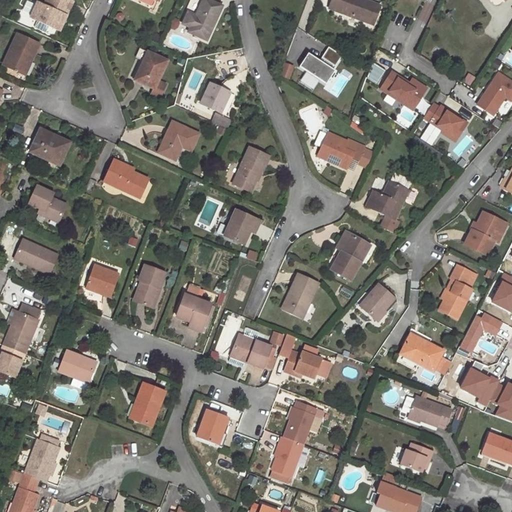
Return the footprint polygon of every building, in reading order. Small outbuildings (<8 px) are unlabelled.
[(73,3),(65,0),(46,0),(43,6),(36,21),(59,32),(73,3)] [(222,7),(207,0),(202,0),(195,16),(188,12),(182,24),(190,28),(187,32),(207,41),(222,7)] [(380,6),(364,0),(331,0),(328,8),(339,12),(341,15),(345,17),(347,15),(372,25),(380,6)] [(31,19),(36,21),(43,6),(37,3),(33,5),(29,15),(31,19)] [(139,22),(132,18),(129,25),(136,29),(139,22)] [(25,67),(28,68),(39,45),(17,35),(3,65),(22,74),(25,67)] [(307,53),(298,67),(326,84),(334,70),(330,68),(332,64),(333,65),(339,55),(327,47),(319,59),(322,61),(322,62),(307,53)] [(146,86),(153,89),(151,94),(159,98),(165,85),(157,81),(167,61),(148,52),(136,77),(147,83),(146,86)] [(292,67),(283,63),(278,75),(288,78),(292,67)] [(390,74),(380,89),(413,111),(427,90),(411,80),(407,85),(390,74)] [(511,99),(511,83),(497,74),(477,106),(493,116),(504,98),(511,102),(511,99)] [(135,80),(146,86),(147,83),(136,77),(135,80)] [(230,94),(210,84),(200,105),(220,114),(230,94)] [(467,123),(440,107),(439,109),(433,105),(424,119),(430,123),(429,125),(456,142),(467,123)] [(230,123),(215,116),(214,119),(228,126),(230,123)] [(198,134),(172,122),(158,153),(175,161),(181,148),(190,152),(198,134)] [(315,145),(322,148),(327,135),(320,132),(315,145)] [(59,141),(43,133),(39,141),(36,140),(30,152),(59,166),(69,144),(59,139),(59,141)] [(331,159),(329,163),(346,170),(351,157),(358,161),(356,164),(365,168),(371,153),(363,149),(364,147),(347,140),(346,142),(328,134),(327,135),(322,148),(319,154),(331,159)] [(269,157),(249,148),(232,184),(251,193),(259,175),(260,176),(269,157)] [(317,157),(329,163),(331,159),(319,154),(317,157)] [(34,158),(29,156),(26,164),(30,166),(34,158)] [(451,161),(444,156),(441,160),(448,165),(451,161)] [(134,170),(114,161),(104,182),(139,199),(148,180),(132,173),(134,170)] [(511,175),(509,182),(506,180),(505,179),(500,188),(511,194),(511,168),(510,173),(511,173),(511,175)] [(390,182),(407,191),(412,182),(394,173),(390,182)] [(96,182),(90,179),(86,187),(92,189),(96,182)] [(409,192),(407,191),(390,182),(388,181),(381,195),(372,191),(365,206),(384,216),(379,227),(392,233),(397,222),(395,221),(409,192)] [(48,212),(46,216),(58,222),(67,204),(51,197),(54,193),(37,185),(29,203),(40,208),(48,212)] [(250,232),(256,219),(236,211),(224,236),(244,246),(250,232)] [(494,242),(503,223),(483,213),(477,225),(474,231),(472,230),(464,245),(487,256),(494,242)] [(260,221),(256,219),(250,232),(254,234),(260,221)] [(508,225),(503,223),(494,242),(498,244),(508,225)] [(340,252),(350,235),(346,232),(336,249),(340,252)] [(370,246),(350,235),(340,252),(330,270),(350,281),(370,246)] [(26,262),(25,264),(46,274),(55,255),(21,238),(11,258),(21,263),(22,260),(26,262)] [(118,274),(94,266),(86,288),(109,297),(118,274)] [(155,287),(159,289),(164,273),(144,266),(139,281),(141,282),(134,301),(148,306),(155,287)] [(469,289),(476,276),(456,266),(449,280),(455,283),(451,291),(449,290),(444,300),(439,310),(457,319),(471,290),(469,289)] [(511,309),(511,274),(505,271),(490,301),(511,312),(511,309)] [(318,284),(298,274),(281,310),(302,319),(318,284)] [(449,280),(440,299),(444,300),(449,290),(451,291),(455,283),(449,280)] [(188,285),(184,295),(196,299),(199,290),(188,285)] [(375,320),(380,315),(394,299),(379,285),(360,307),(375,320)] [(152,308),(159,289),(155,287),(148,306),(152,308)] [(203,325),(210,305),(211,304),(196,299),(184,295),(176,317),(190,323),(191,321),(202,325),(203,325)] [(21,304),(18,312),(36,319),(40,311),(21,304)] [(214,307),(210,305),(203,325),(207,327),(214,307)] [(480,309),(461,346),(474,352),(484,331),(498,338),(506,322),(480,309)] [(6,323),(11,325),(17,311),(12,310),(6,323)] [(11,325),(3,346),(25,355),(38,320),(36,319),(18,312),(17,311),(11,325)] [(200,332),(202,325),(191,321),(190,323),(188,328),(200,332)] [(270,347),(239,334),(232,354),(243,358),(247,360),(246,363),(262,369),(270,347)] [(278,355),(288,359),(292,348),(296,338),(286,334),(278,355)] [(426,346),(409,337),(400,355),(433,372),(444,351),(428,343),(426,346)] [(25,355),(3,346),(0,352),(0,353),(2,354),(0,357),(0,371),(15,377),(25,355)] [(293,372),(302,375),(313,380),(316,373),(321,360),(292,348),(288,359),(283,372),(292,375),(293,372)] [(82,357),(66,351),(58,372),(88,383),(96,364),(81,358),(82,357)] [(243,358),(232,354),(228,363),(242,368),(244,363),(241,362),(243,358)] [(330,363),(321,360),(316,373),(325,377),(330,363)] [(491,376),(473,366),(461,387),(480,397),(478,402),(487,407),(502,379),(492,374),(491,376)] [(511,381),(509,380),(499,403),(502,404),(498,414),(511,420),(511,381)] [(139,406),(133,419),(151,426),(164,392),(143,384),(135,404),(139,406)] [(454,400),(438,393),(437,396),(453,403),(454,400)] [(401,408),(410,411),(414,400),(405,396),(401,408)] [(414,400),(410,411),(408,416),(437,428),(438,424),(445,427),(451,410),(415,396),(414,400)] [(290,420),(283,438),(302,445),(316,409),(297,401),(295,408),(290,420)] [(130,418),(133,419),(139,406),(135,404),(130,418)] [(44,416),(46,408),(38,406),(36,414),(44,416)] [(217,445),(222,434),(228,418),(207,410),(196,437),(217,445)] [(41,434),(38,440),(57,447),(59,442),(41,434)] [(511,442),(489,434),(482,451),(497,457),(497,459),(511,464),(511,442)] [(283,438),(281,437),(276,449),(279,450),(277,457),(272,471),(290,478),(302,445),(283,438)] [(37,440),(24,474),(39,480),(45,482),(58,448),(57,447),(38,440),(37,440)] [(426,459),(429,460),(432,451),(411,443),(408,451),(406,451),(401,465),(420,473),(422,469),(426,459)] [(497,457),(482,451),(481,456),(496,462),(497,459),(497,457)] [(384,473),(381,483),(393,487),(396,478),(384,473)] [(39,480),(24,474),(9,511),(31,511),(32,510),(38,496),(34,494),(39,480)] [(381,483),(380,482),(375,493),(379,495),(374,506),(389,511),(399,511),(400,508),(409,511),(413,511),(419,497),(393,487),(381,483)]
